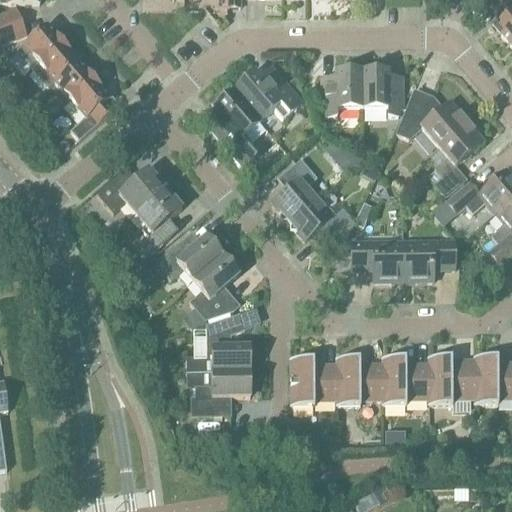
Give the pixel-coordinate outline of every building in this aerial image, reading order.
[(38,0),(0,0),(0,8),(38,8),(38,0)] [(226,0),(226,12),(239,12),(239,0),(226,0)] [(511,11),(496,25),(504,34),(499,38),(511,53),(511,11)] [(0,34),(21,27),(15,13),(0,18),(0,34)] [(21,27),(0,34),(0,50),(26,40),(21,27)] [(31,74),(62,48),(46,29),(15,56),(31,74)] [(54,87),(78,66),(62,48),(31,74),(47,93),(54,87)] [(69,105),(93,84),(78,66),(54,87),(69,105)] [(357,113),(361,113),(361,77),(335,77),(335,89),(321,89),(321,122),(357,121),(357,113)] [(361,77),(361,113),(386,113),(386,121),(397,121),(397,113),(401,113),(400,88),(386,88),(386,77),(361,77)] [(232,96),(258,126),(273,114),(282,125),(301,108),(281,85),(271,95),(265,88),(264,89),(254,78),(232,96)] [(8,94),(16,87),(11,81),(3,88),(8,94)] [(93,84),(69,105),(84,123),(69,136),(78,146),(105,122),(97,113),(109,103),(93,84)] [(16,87),(8,94),(13,101),(22,93),(16,87)] [(436,153),(465,128),(449,108),(442,114),(433,103),(414,95),(396,138),(408,143),(419,133),(436,153)] [(244,138),(258,126),(232,96),(211,114),(227,132),(215,143),(241,173),(254,162),(246,153),(252,148),(244,138)] [(39,131),(48,123),(43,118),(34,125),(39,131)] [(48,123),(39,131),(45,137),(53,130),(48,123)] [(465,128),(436,153),(447,165),(437,174),(445,183),(437,190),(447,202),(465,186),(453,172),(482,147),(465,128)] [(330,148),(323,155),(332,165),(343,155),(330,148)] [(287,228),(315,204),(305,193),(315,184),(300,166),(279,184),(288,194),(271,208),(287,228)] [(134,219),(164,194),(147,174),(133,186),(127,178),(100,201),(113,217),(124,207),(134,219)] [(494,219),(511,203),(511,182),(506,175),(477,200),(468,189),(447,208),(457,219),(466,211),(473,219),(485,209),(494,219)] [(164,194),(134,219),(151,239),(137,251),(146,262),(176,236),(167,225),(180,214),(164,194)] [(511,203),(494,219),(504,232),(492,242),(498,250),(489,258),(501,272),(511,262),(511,240),(510,239),(511,237),(511,203)] [(315,204),(287,228),(303,247),(320,232),(328,241),(332,237),(344,247),(353,228),(343,217),(333,226),(315,204)] [(364,207),(354,227),(362,231),(369,210),(364,207)] [(192,286),(221,261),(204,242),(198,247),(191,239),(155,271),(161,279),(164,277),(171,285),(182,275),(192,286)] [(372,288),(402,287),(402,247),(349,248),(350,276),(372,275),(372,288)] [(402,247),(402,287),(432,287),(432,275),(453,275),(453,252),(448,247),(402,247)] [(221,261),(192,286),(201,297),(190,307),(205,325),(233,316),(238,311),(222,292),(237,280),(221,261)] [(143,270),(131,280),(140,291),(152,281),(143,270)] [(210,377),(249,377),(248,352),(230,352),(229,341),(244,336),(238,319),(209,328),(210,377)] [(428,410),(429,410),(428,410),(428,404),(429,404),(429,369),(428,369),(428,362),(427,362),(427,369),(413,369),(413,376),(404,376),(404,363),(382,363),(382,370),(383,370),(383,405),(382,405),(382,411),(405,411),(405,405),(428,404),(428,410)] [(474,410),(475,410),(474,410),(474,404),(475,404),(475,366),(474,366),(474,362),(473,362),(473,366),(450,366),(450,362),(428,362),(428,369),(429,369),(429,404),(428,404),(428,410),(429,410),(451,410),(451,404),(474,404),(474,410)] [(511,368),(505,369),(505,375),(496,375),(496,362),(474,362),(474,366),(475,366),(475,404),(474,404),(474,410),(475,410),(497,410),(497,404),(511,403),(511,368)] [(336,411),(336,405),(337,405),(337,370),(336,370),(336,363),(335,363),(335,370),(321,370),(321,377),(312,377),(312,364),(289,364),(290,412),(313,412),(313,406),(336,405),(336,411)] [(382,411),(382,405),(383,405),(383,370),(382,370),(382,363),(381,363),(381,370),(367,370),(367,377),(358,377),(358,363),(336,363),(336,370),(337,370),(337,405),(336,405),(336,411),(337,411),(359,411),(359,405),(382,405),(382,411)] [(249,377),(210,377),(204,378),(188,378),(188,390),(195,390),(195,405),(191,405),(191,422),(230,421),(229,402),(249,402),(249,377)] [(349,429),(340,429),(340,449),(353,449),(353,441),(350,441),(349,429)] [(370,498),(355,508),(356,511),(373,511),(378,509),(370,498)]
